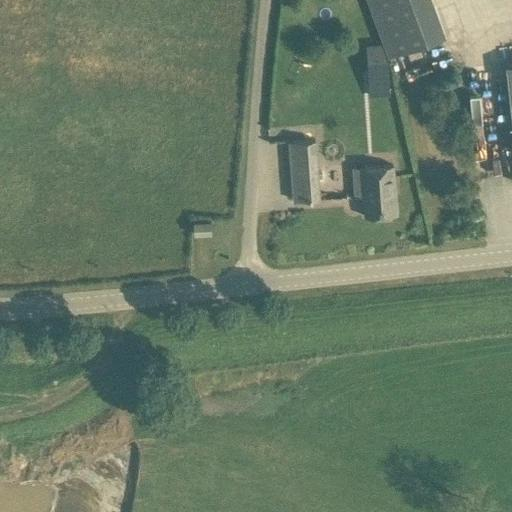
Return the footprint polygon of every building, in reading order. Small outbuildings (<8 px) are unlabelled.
[(445,34),(432,0),(367,0),(383,42),(386,48),(388,55),(445,34)] [(365,57),(386,56),(386,48),(383,42),(365,42),(365,57)] [(271,174),(288,173),(287,138),(270,139),(271,174)] [(319,197),(315,138),(289,140),(294,199),(319,197)] [(356,195),(363,194),(365,215),(396,213),(396,203),(393,162),(355,165),(356,195)] [(194,232),(197,232),(211,231),(211,221),(193,221),(194,232)]
